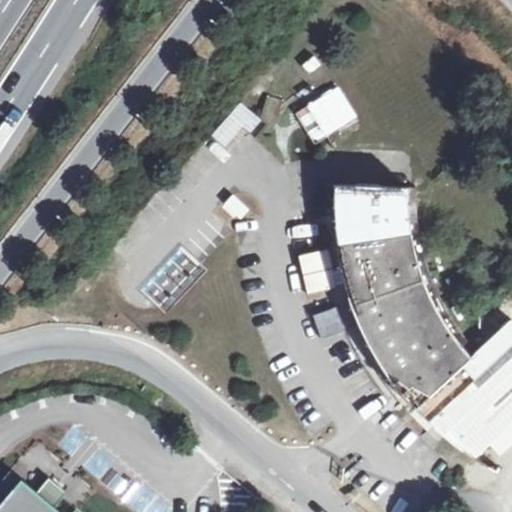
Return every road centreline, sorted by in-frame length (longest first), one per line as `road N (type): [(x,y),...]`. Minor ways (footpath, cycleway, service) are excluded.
road 1 (trunk): [(0,269),(211,0)]
road 2 (trunk): [(0,357),(53,343),(122,353),(170,378),(237,438)]
road 3 (trunk): [(0,121),(78,0)]
